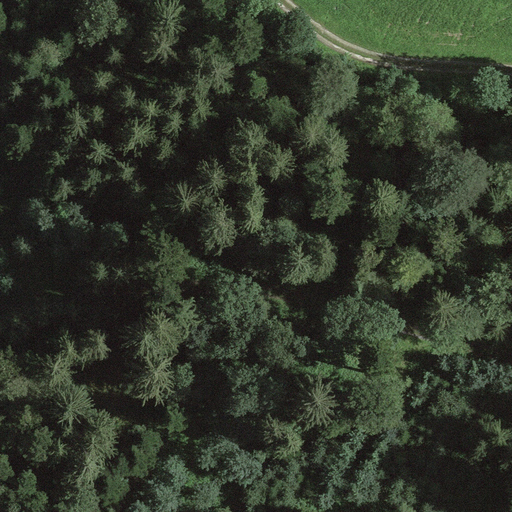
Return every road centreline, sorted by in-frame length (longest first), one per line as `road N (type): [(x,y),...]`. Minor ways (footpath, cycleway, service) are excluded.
road 1 (track): [(0,315),(137,291),(255,290),(511,359)]
road 2 (track): [(511,74),(375,61),(334,44),(279,0)]
